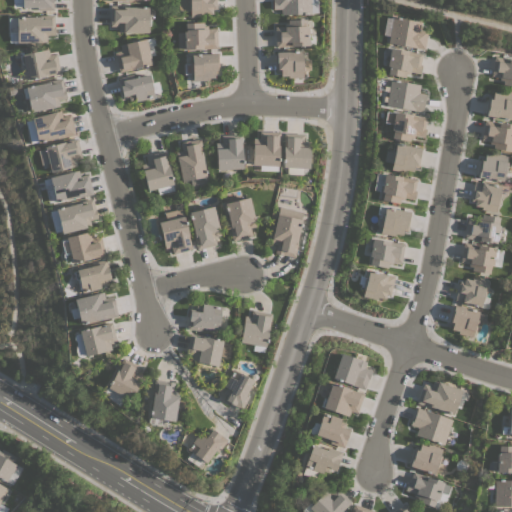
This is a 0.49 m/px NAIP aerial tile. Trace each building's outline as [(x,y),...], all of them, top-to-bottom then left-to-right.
[(12,0),(52,0),(52,10),(37,10),(37,7),(21,8),(21,6),(12,6),(12,0)] [(215,0),(216,9),(212,9),(212,14),(203,14),(203,16),(193,17),(189,15),(189,10),(187,10),(187,9),(180,10),(178,9),(177,2),(179,0),(215,0)] [(316,0),(316,12),(310,12),(310,13),(280,15),(280,9),(272,9),(272,1),(272,0),(316,0)] [(109,5),(124,5),(124,7),(147,7),(148,32),(118,32),(118,25),(109,25),(109,5)] [(8,17),(39,16),(38,15),(53,14),(54,35),(46,35),(46,42),(16,43),(16,32),(8,32),(8,17)] [(391,17),(421,22),(420,30),(426,31),(423,49),(387,43),(391,17)] [(274,27),(283,26),(283,24),(288,24),(287,20),(305,19),(305,27),(307,27),(308,35),(314,35),(314,44),(308,44),(308,45),(275,47),(274,27)] [(217,48),(184,49),(184,48),(177,49),(176,32),(185,32),(184,23),(202,22),(203,26),(206,26),(206,28),(216,28),(217,48)] [(113,52),(120,51),(119,44),(145,38),(151,65),(118,72),(113,52)] [(59,74),(26,80),(23,63),(20,64),(18,55),(41,51),(41,50),(47,48),(48,55),(55,53),(59,74)] [(419,64),(421,65),(419,73),(409,72),(409,75),(405,74),(404,77),(386,74),(388,68),(386,67),(389,48),(421,54),(419,64)] [(274,52),(301,51),(301,60),(303,59),(304,70),(302,70),(302,77),(287,78),(287,76),(280,76),(280,71),(275,71),(274,52)] [(217,53),(218,73),(213,73),(214,78),(206,78),(206,80),(192,81),(192,74),(189,74),(189,62),(191,62),(191,54),(217,53)] [(494,56),(509,59),(509,60),(511,60),(511,86),(502,85),(503,80),(499,80),(499,77),(491,76),(494,56)] [(132,74),(133,78),(149,74),(154,97),(135,101),(134,98),(128,100),(127,96),(122,97),(117,78),(132,74)] [(29,112),(27,97),(23,98),(21,87),(47,82),(47,81),(61,78),(63,89),(64,89),(66,98),(58,99),(59,105),(54,106),(54,107),(29,112)] [(389,80),(419,85),(417,92),(426,94),(425,100),(423,100),(421,112),(385,106),(389,80)] [(511,93),(511,111),(510,120),(485,115),(488,96),(492,97),(493,92),(500,93),(500,91),(511,93)] [(29,135),(35,133),(34,131),(29,132),(27,126),(33,124),(31,118),(60,110),(61,117),(69,115),(74,134),(38,144),(37,141),(31,142),(29,135)] [(424,128),(425,128),(423,137),(413,135),(413,138),(409,138),(408,141),(390,138),(392,130),(390,130),(391,123),(383,122),(385,111),(425,117),(424,128)] [(484,120),(499,122),(499,123),(511,125),(511,143),(510,151),(492,148),(492,144),(489,144),(489,141),(481,139),(484,120)] [(259,170),(259,165),(251,165),(252,138),(258,138),(259,131),(279,132),(279,146),(278,146),(276,171),(259,170)] [(304,134),(303,141),(309,141),(308,168),(302,168),(301,174),(286,174),(287,167),(282,167),(283,133),(304,134)] [(216,169),(215,142),(220,142),(220,135),(240,134),(242,168),(216,169)] [(81,158),(74,159),(76,166),(50,172),(47,163),(40,165),(37,150),(44,148),(43,147),(76,138),(81,158)] [(190,186),(189,180),(181,181),(175,151),(181,150),(179,143),(200,138),(203,153),(201,154),(207,182),(190,186)] [(417,167),(413,167),(412,171),(405,170),(404,172),(390,170),(391,163),(383,161),(385,151),(393,152),(395,144),(420,148),(417,167)] [(164,151),(172,184),(171,184),(173,190),(157,194),(156,188),(147,190),(140,164),(146,163),(144,156),(164,151)] [(479,157),(484,158),(485,154),(492,155),(492,153),(506,155),(505,162),(507,162),(505,174),(503,173),(502,182),(476,177),(479,157)] [(42,179),(78,170),(79,176),(87,174),(92,194),(57,202),(57,200),(48,202),(42,179)] [(383,174),(416,179),(414,190),(415,191),(413,199),(404,198),(403,200),(399,200),(398,203),(380,200),(382,192),(380,192),(383,174)] [(474,181),(500,185),(498,194),(500,194),(498,206),(496,205),(495,212),(481,210),(481,207),(473,206),(474,201),(470,200),(474,181)] [(232,241),(228,226),(229,226),(224,204),(248,197),(255,221),(254,221),(255,226),(249,228),(251,235),(232,241)] [(97,218),(89,220),(90,226),(61,234),(61,230),(54,232),(49,211),(78,204),(77,202),(92,198),(97,218)] [(196,249),(192,235),(194,235),(188,212),(213,206),(219,231),(218,231),(220,235),(214,237),(216,244),(196,249)] [(407,231),(402,230),(401,235),(394,234),(394,236),(379,233),(382,215),(376,214),(378,206),(410,212),(407,231)] [(172,254),(170,247),(164,248),(158,223),(166,221),(164,213),(181,208),(192,249),(172,254)] [(302,220),(294,257),(274,253),(276,244),(270,243),(277,214),(302,220)] [(464,238),(467,219),(476,220),(477,217),(480,217),(481,214),(499,217),(498,226),(499,226),(496,244),(464,238)] [(63,254),(60,241),(66,240),(65,237),(91,230),(93,236),(100,235),(105,255),(72,263),(69,252),(63,254)] [(400,264),(391,262),(391,265),(387,264),(386,268),(369,265),(370,257),(368,256),(371,238),(404,244),(400,264)] [(463,242),(478,245),(478,246),(495,248),(492,266),(490,266),(489,273),(471,271),(472,267),(468,266),(468,263),(460,262),(463,242)] [(106,259),(110,278),(104,280),(105,284),(99,285),(100,288),(81,293),(78,278),(75,279),(73,271),(92,266),(91,262),(106,259)] [(389,295),(385,294),(384,299),(377,297),(376,300),(362,296),(366,278),(362,277),(363,270),(385,275),(386,274),(393,276),(389,295)] [(459,281),(463,282),(464,278),(472,280),(472,277),(486,281),(485,288),(486,288),(484,300),(481,299),(479,307),(461,302),(462,301),(454,299),(459,281)] [(103,292),(104,298),(112,296),(117,316),(102,319),(102,318),(79,324),(74,299),(103,292)] [(189,309),(195,310),(195,305),(202,306),(202,304),(221,306),(218,329),(202,327),(201,331),(186,329),(189,309)] [(457,333),(457,331),(450,329),(451,325),(448,324),(452,304),(455,305),(455,306),(484,313),(483,322),(478,320),(475,331),(473,331),(472,337),(457,333)] [(272,313),(270,321),(269,321),(265,347),(239,342),(244,316),(250,317),(251,310),(272,313)] [(78,330),(111,322),(116,342),(109,344),(110,349),(84,356),(78,330)] [(189,333),(222,340),(217,366),(191,361),(192,355),(185,353),(189,333)] [(340,353),(365,362),(363,368),(368,369),(371,370),(368,379),(367,379),(363,390),(353,386),(354,385),(352,384),(352,385),(331,378),(340,353)] [(140,367),(137,374),(142,376),(130,400),(106,388),(122,358),(140,367)] [(223,400),(226,395),(222,393),(224,388),(225,389),(226,388),(223,386),(232,369),(252,379),(245,395),(247,396),(241,409),(223,400)] [(152,393),(151,393),(153,379),(174,382),(172,391),(178,392),(174,421),(164,420),(164,425),(162,426),(161,426),(160,426),(158,425),(157,426),(155,425),(154,425),(153,424),(151,425),(149,424),(148,423),(147,422),(147,421),(148,419),(149,417),(152,393)] [(453,414),(434,408),(430,407),(430,408),(416,403),(423,383),(431,386),(433,380),(461,390),(453,414)] [(363,393),(356,413),(349,411),(347,416),(322,408),(322,407),(320,406),(322,398),(325,398),(330,382),(363,393)] [(452,420),(443,445),(415,435),(417,428),(409,425),(412,417),(413,417),(417,407),(452,420)] [(511,435),(507,435),(507,434),(501,433),(499,431),(499,427),(501,426),(508,426),(509,408),(511,408),(511,435)] [(322,412),(340,419),(339,421),(345,423),(344,427),(349,429),(343,448),(328,443),(329,440),(314,434),(322,412)] [(198,433),(204,438),(212,428),(227,440),(217,452),(214,450),(204,463),(203,462),(198,468),(185,458),(189,452),(186,449),(198,433)] [(408,465),(414,446),(419,448),(420,444),(427,446),(428,444),(442,449),(439,455),(441,456),(437,467),(436,467),(433,474),(408,465)] [(311,445),(326,450),(327,447),(341,452),(335,471),(329,469),(328,473),(322,471),(321,473),(317,472),(315,479),(301,474),(311,445)] [(511,472),(496,472),(496,454),(498,454),(498,446),(511,446),(511,472)] [(0,451),(1,449),(16,457),(12,463),(16,465),(11,473),(10,472),(5,481),(0,478),(0,451)] [(437,500),(436,500),(433,507),(416,501),(417,497),(413,496),(414,493),(405,490),(408,481),(409,482),(412,472),(443,483),(443,484),(449,486),(447,494),(440,492),(437,500)] [(511,506),(493,506),(493,480),(511,480),(511,506)] [(350,502),(340,511),(307,511),(303,508),(308,502),(310,504),(326,488),(330,492),(336,487),(350,502)] [(391,511),(405,503),(411,511),(391,511)]
